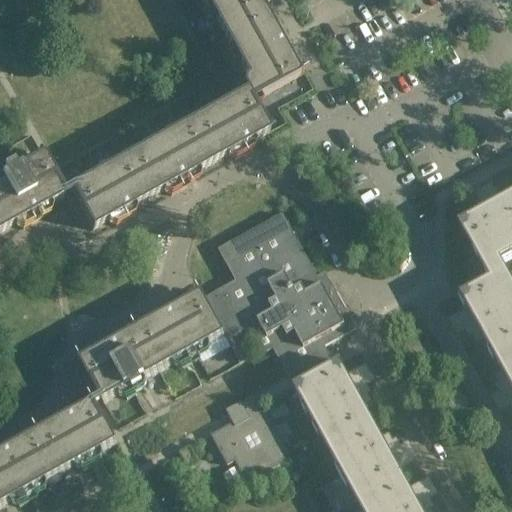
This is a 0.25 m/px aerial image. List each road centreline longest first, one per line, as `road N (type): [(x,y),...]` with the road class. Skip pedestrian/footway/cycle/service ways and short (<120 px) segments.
road 1 (residential): [(265,162),(311,200),(366,303),(372,340),(457,511)]
road 2 (residential): [(511,463),(422,290),(418,244),(359,131)]
road 3 (residential): [(190,198),(172,296),(80,344),(54,406),(0,441)]
road 4 (residential): [(359,131),(505,52)]
road 5 (residential): [(0,263),(92,250),(142,224)]
